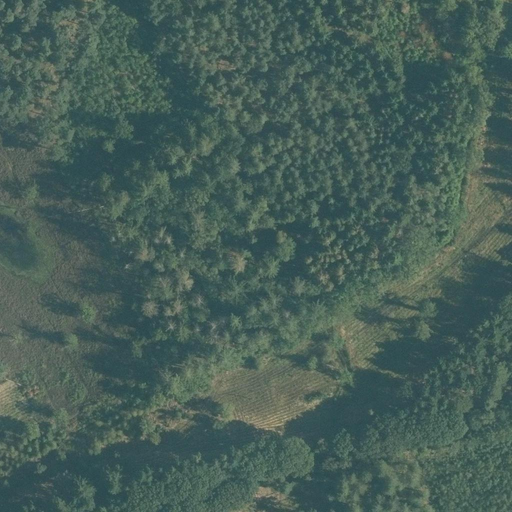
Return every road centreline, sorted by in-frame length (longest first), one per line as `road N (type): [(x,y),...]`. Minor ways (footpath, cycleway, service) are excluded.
road 1 (track): [(352,511),(318,452),(337,407),(341,367),(230,142)]
road 2 (track): [(511,57),(230,142)]
road 3 (track): [(230,142),(198,115),(134,0)]
